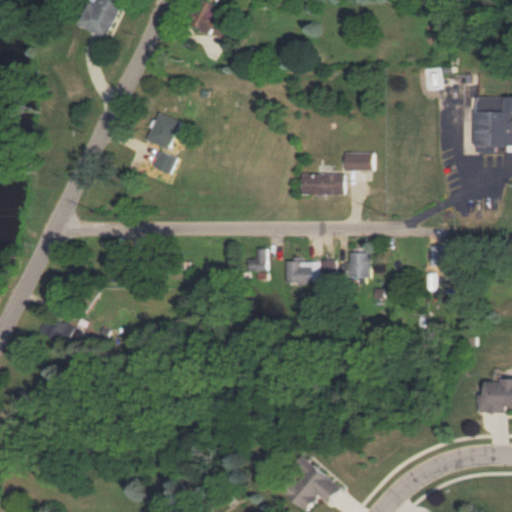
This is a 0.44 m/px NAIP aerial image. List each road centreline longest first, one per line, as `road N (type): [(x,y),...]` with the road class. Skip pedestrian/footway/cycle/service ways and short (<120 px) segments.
road 1 (residential): [(62,229),(408,229),(473,197),(484,175)]
road 2 (tertiary): [(0,336),(62,229),(163,0)]
